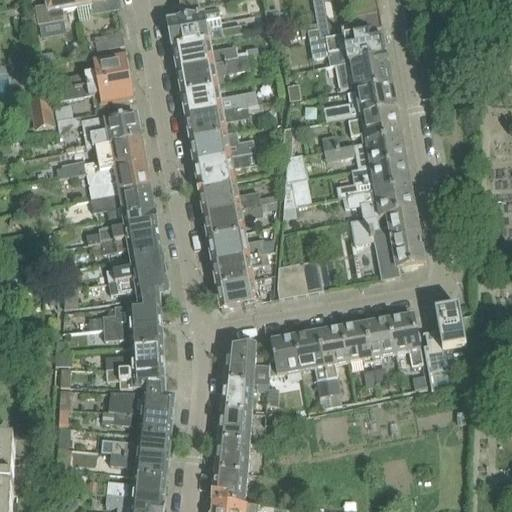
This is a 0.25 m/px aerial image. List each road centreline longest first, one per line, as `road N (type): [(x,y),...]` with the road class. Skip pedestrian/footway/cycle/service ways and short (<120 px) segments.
road 1 (residential): [(389,0),(436,288),(205,338)]
road 2 (unclassified): [(205,338),(142,0)]
road 3 (residential): [(194,511),(205,338)]
